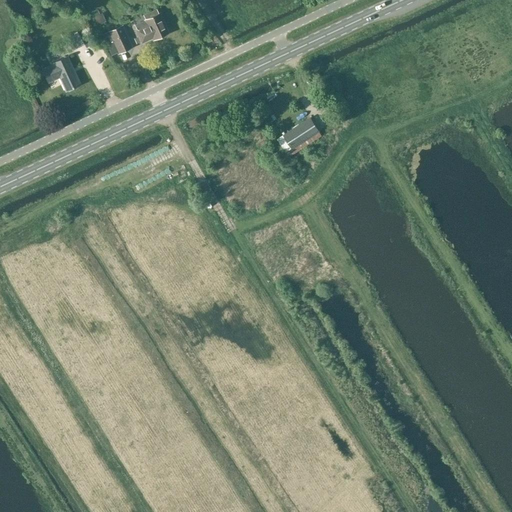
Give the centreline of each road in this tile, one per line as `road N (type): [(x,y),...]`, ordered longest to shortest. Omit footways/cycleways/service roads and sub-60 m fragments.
road 1 (track): [(164,112),(412,511)]
road 2 (primary): [(0,187),(404,0)]
road 3 (unclassified): [(0,162),(348,0)]
